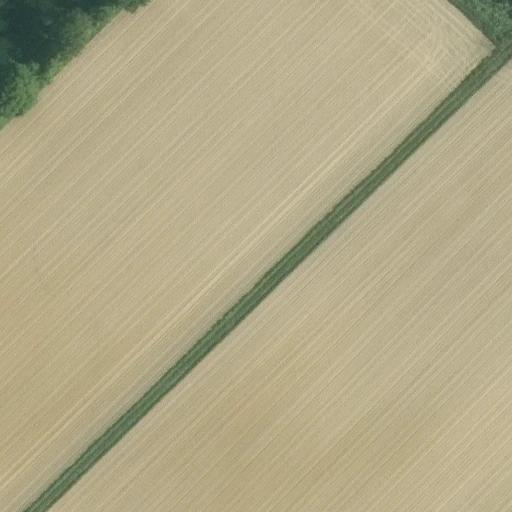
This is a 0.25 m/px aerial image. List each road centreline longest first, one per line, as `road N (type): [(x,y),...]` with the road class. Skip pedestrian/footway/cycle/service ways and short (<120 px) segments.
road 1 (track): [(511,47),(33,511)]
road 2 (track): [(0,97),(100,0)]
